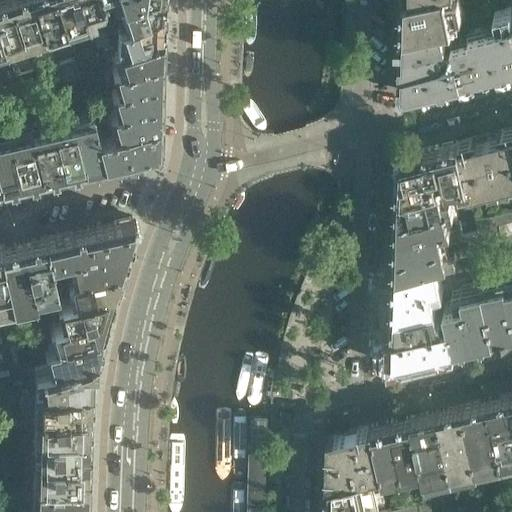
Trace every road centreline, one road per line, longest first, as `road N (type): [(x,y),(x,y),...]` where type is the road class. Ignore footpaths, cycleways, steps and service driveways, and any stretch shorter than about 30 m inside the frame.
road 1 (secondary): [(131,511),(156,281),(200,167)]
road 2 (residential): [(361,133),(353,393)]
road 3 (residential): [(200,167),(0,209)]
road 4 (secondary): [(200,167),(204,0)]
road 5 (residential): [(200,167),(361,133)]
road 6 (residential): [(511,362),(353,393)]
road 7 (residential): [(361,133),(511,100)]
road 8 (residential): [(353,393),(322,405),(301,437),(297,511)]
road 9 (residential): [(365,0),(361,133)]
